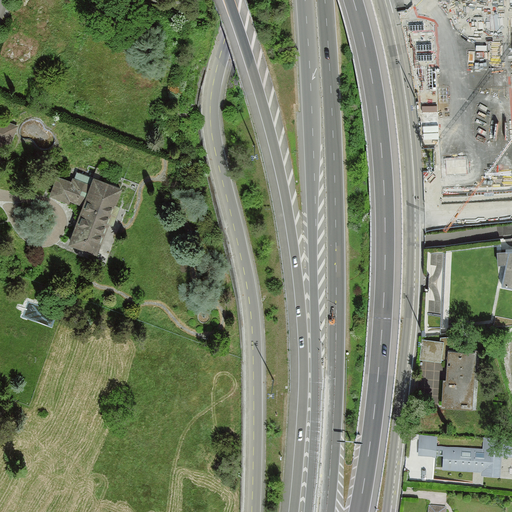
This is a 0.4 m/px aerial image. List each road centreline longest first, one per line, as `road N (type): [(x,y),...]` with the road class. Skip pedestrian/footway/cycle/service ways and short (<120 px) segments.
road 1 (primary): [(240,0),(212,108),(254,314),(255,511)]
road 2 (motorway): [(358,511),(378,375),(385,225),(377,114),(353,0)]
road 3 (primary): [(385,511),(410,281),(406,151),(380,0)]
road 4 (primary): [(326,511),(336,224),(325,0)]
road 5 (motorway): [(228,0),(282,181),(310,376)]
road 6 (primary): [(305,0),(310,376)]
road 7 (primary): [(310,376),(301,511)]
